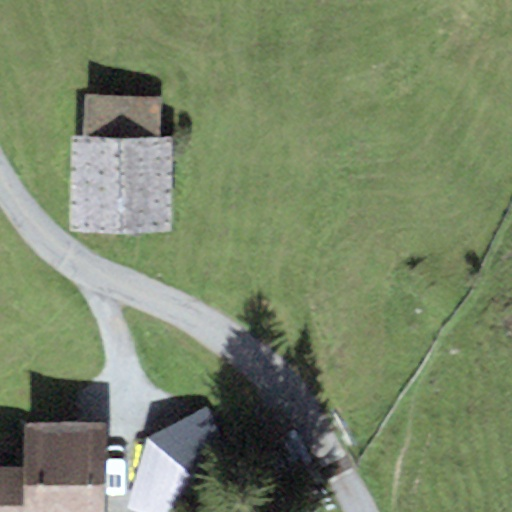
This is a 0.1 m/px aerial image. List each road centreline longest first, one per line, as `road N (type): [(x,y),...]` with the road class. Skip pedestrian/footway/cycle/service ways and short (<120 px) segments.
road 1 (track): [(0,178),(39,243),(113,291),(207,326),(331,450)]
road 2 (track): [(112,511),(125,391),(113,291)]
